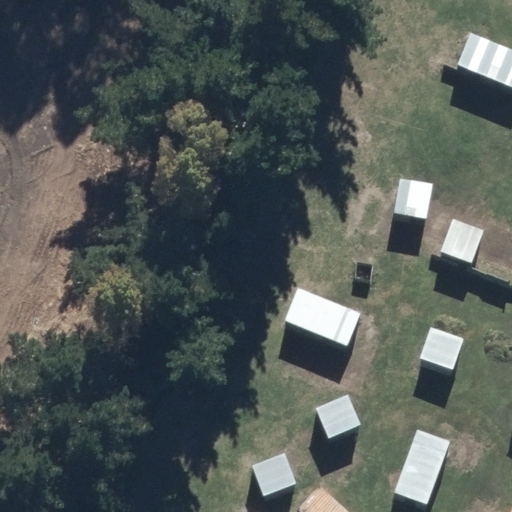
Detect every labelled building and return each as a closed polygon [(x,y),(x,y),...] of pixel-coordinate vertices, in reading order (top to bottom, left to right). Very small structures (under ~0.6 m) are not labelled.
[(498,14),(466,1),(441,63),(473,76),(498,14)] [(511,224),(403,180),(391,209),(511,258),(511,224)] [(420,409),(451,397),(439,365),(469,353),(458,322),(427,334),(415,301),(384,313),(397,345),(364,358),(376,388),(407,377),(420,409)] [(511,345),(486,357),(499,388),(469,401),(482,432),(511,419),(511,345)] [(381,439),(368,408),(338,422),(351,453),(321,466),(335,497),(365,484),(378,511),(379,511),(408,499),(395,470),(426,457),(411,426),(381,439)] [(511,470),(488,482),(474,453),(445,466),(459,495),(427,510),(428,511),(504,511),(511,508),(511,470)]
